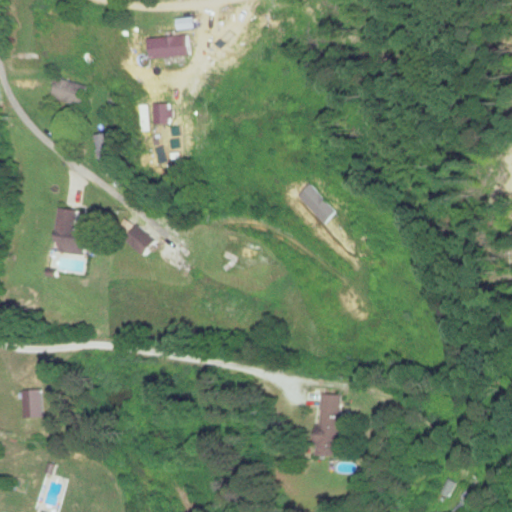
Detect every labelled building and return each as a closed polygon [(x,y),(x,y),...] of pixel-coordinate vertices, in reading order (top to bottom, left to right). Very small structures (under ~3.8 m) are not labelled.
[(170,52),(183,52),(183,40),(170,40),(170,52)] [(65,58),(42,58),(42,54),(27,54),(27,70),(65,70),(65,58)] [(53,99),(84,108),(90,88),(59,79),(53,99)] [(59,252),(85,255),(87,238),(78,237),(81,210),(63,208),(59,252)] [(144,256),(152,250),(135,232),(128,238),(144,256)] [(27,418),(45,415),(40,389),(22,392),(27,418)] [(344,395),(320,394),(319,459),(343,459),(344,395)] [(39,507),(51,509),(54,492),(42,490),(39,507)] [(470,511),(477,505),(465,492),(446,510),(448,511),(470,511)]
